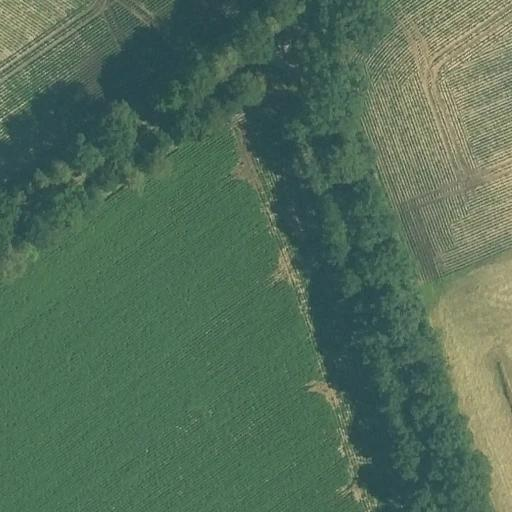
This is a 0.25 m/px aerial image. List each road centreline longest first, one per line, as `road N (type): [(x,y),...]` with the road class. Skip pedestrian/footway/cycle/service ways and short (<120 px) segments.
road 1 (unclassified): [(287,29),(453,511)]
road 2 (unclassified): [(0,230),(287,29)]
